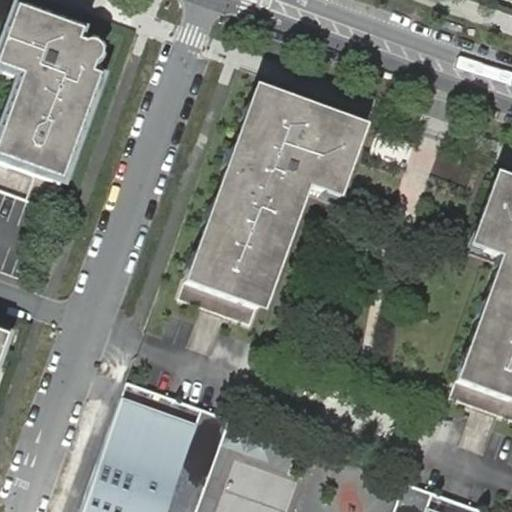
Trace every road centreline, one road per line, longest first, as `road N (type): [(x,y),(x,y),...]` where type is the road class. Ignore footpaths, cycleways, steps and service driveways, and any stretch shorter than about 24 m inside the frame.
road 1 (residential): [(202,0),(24,511)]
road 2 (tertiary): [(511,85),(276,0)]
